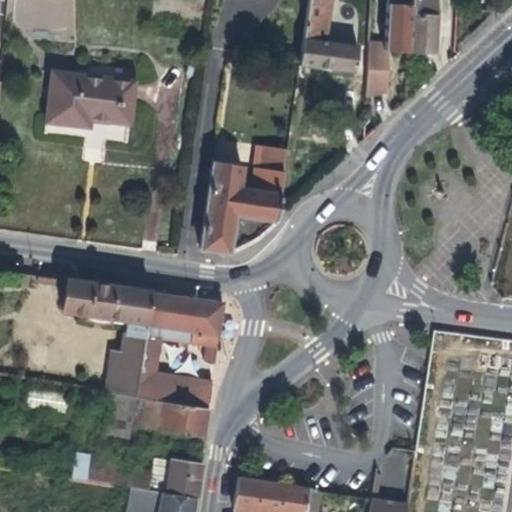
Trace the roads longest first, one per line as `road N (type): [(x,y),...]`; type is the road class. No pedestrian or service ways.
road 1 (residential): [(243,280),(0,242)]
road 2 (residential): [(383,159),(511,33)]
road 3 (residential): [(227,401),(316,345),(340,321),(344,295)]
road 4 (unknown): [(207,274),(214,125)]
road 5 (residential): [(381,273),(413,297),(511,316)]
road 6 (residential): [(227,401),(253,327),(243,280)]
